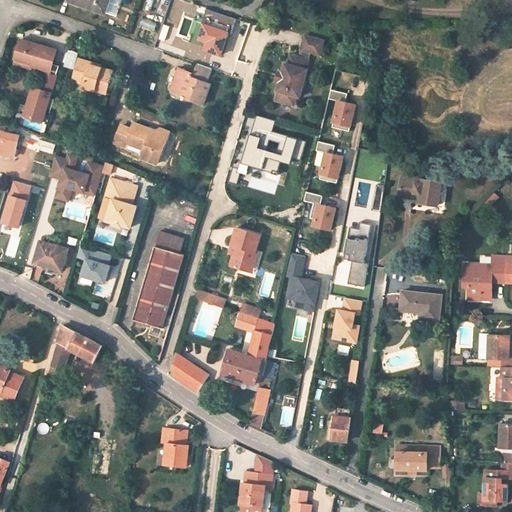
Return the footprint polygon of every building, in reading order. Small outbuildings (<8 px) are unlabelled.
[(115,15),(119,0),(71,0),(71,2),(104,13),(105,11),(115,15)] [(169,5),(182,9),(185,1),(180,0),(156,0),(153,12),(165,17),(169,5)] [(324,39),(305,35),(301,49),(321,54),(324,39)] [(57,50),(21,39),(15,60),(31,65),(51,71),(57,50)] [(297,66),(299,56),(291,54),(289,64),(297,66)] [(308,69),(310,59),(299,56),(297,66),(289,64),(285,63),(283,71),(281,81),(278,91),(280,91),(277,100),(287,103),(289,94),(298,96),(301,97),(309,69),(308,69)] [(102,65),(80,58),(73,81),(84,84),(83,86),(106,93),(108,86),(113,70),(102,67),(102,65)] [(15,60),(13,65),(30,70),(31,65),(15,60)] [(211,84),(207,83),(212,68),(197,63),(193,74),(179,69),(172,88),(189,94),(188,98),(204,103),(211,84)] [(59,77),(50,74),(46,86),(56,89),(59,77)] [(356,104),(346,102),(348,93),(332,89),(329,98),(339,100),(333,127),(350,131),(356,104)] [(54,95),(35,90),(27,116),(46,122),(54,95)] [(289,94),(287,103),(296,106),(298,96),(289,94)] [(248,135),(241,163),(261,169),(265,157),(290,164),(296,140),(272,133),(274,121),(255,117),(251,135),(248,135)] [(158,164),(169,132),(159,129),(155,131),(133,123),(131,130),(120,126),(114,143),(126,147),(127,144),(144,150),(141,158),(158,164)] [(0,152),(14,156),(19,136),(0,131),(0,152)] [(52,154),(55,145),(39,140),(38,143),(42,145),(40,150),(52,154)] [(317,150),(327,153),(320,179),(337,183),(344,156),(334,154),(336,145),(319,141),(317,150)] [(70,193),(72,188),(95,195),(104,167),(89,163),(85,176),(78,174),(79,172),(74,170),(78,157),(70,154),(68,159),(62,178),(59,190),(70,193)] [(62,178),(68,159),(56,156),(50,175),(62,178)] [(438,205),(442,179),(423,176),(423,182),(417,181),(418,178),(402,175),(399,196),(420,199),(419,202),(438,205)] [(132,204),(137,186),(112,178),(106,196),(113,198),(107,219),(114,222),(114,224),(123,226),(123,225),(130,226),(137,206),(132,204)] [(31,187),(13,181),(0,222),(0,223),(19,227),(31,187)] [(70,193),(59,190),(56,197),(68,201),(70,193)] [(322,204),(324,196),(307,192),(305,201),(315,203),(311,218),(316,219),(315,225),(332,230),(336,213),(330,211),(331,206),(322,204)] [(488,207),(499,197),(494,192),(483,203),(488,207)] [(367,265),(363,264),(372,225),(360,223),(359,229),(351,227),(344,254),(350,255),(348,260),(351,261),(346,284),(362,288),(367,265)] [(261,234),(237,227),(232,244),(237,246),(231,265),(246,270),(250,259),(255,261),(258,252),(256,251),(261,234)] [(159,231),(155,245),(134,319),(163,328),(184,254),(179,253),(183,238),(159,231)] [(68,249),(40,240),(34,262),(61,270),(68,249)] [(108,265),(111,254),(81,245),(77,256),(87,259),(82,275),(94,278),(105,282),(110,265),(108,265)] [(443,250),(428,248),(426,262),(441,265),(443,250)] [(307,256),(293,253),(287,276),(292,277),(287,298),(307,302),(305,309),(314,312),(321,283),(302,279),(307,256)] [(507,256),(492,256),(492,265),(465,264),(464,286),(468,286),(468,299),(484,299),(484,294),(493,295),(493,280),(498,280),(498,282),(505,283),(507,256)] [(255,261),(250,259),(246,270),(251,272),(255,261)] [(94,278),(82,275),(80,282),(91,285),(94,278)] [(227,299),(198,289),(196,297),(195,298),(224,308),(227,299)] [(440,320),(442,295),(402,290),(400,310),(420,312),(420,318),(440,320)] [(364,303),(347,300),(345,311),(342,310),(337,337),(359,342),(361,331),(357,330),(360,311),(363,311),(364,303)] [(261,310),(242,305),(240,312),(259,319),(261,310)] [(240,312),(235,326),(255,332),(248,354),(229,348),(228,351),(227,356),(222,373),(260,386),(266,362),(275,324),(259,319),(240,312)] [(72,349),(96,362),(103,346),(63,326),(58,342),(72,349)] [(511,358),(511,331),(494,331),(494,335),(511,336),(510,358),(511,358)] [(489,335),(480,335),(480,358),(488,358),(489,335)] [(511,358),(510,358),(511,336),(494,335),(489,335),(488,358),(488,366),(495,367),(503,367),(511,367),(511,358)] [(52,365),(64,370),(72,349),(58,342),(52,365)] [(208,374),(176,353),(171,368),(174,375),(198,391),(208,374)] [(260,386),(251,423),(262,429),(276,364),(266,362),(260,386)] [(359,364),(352,363),(350,376),(357,377),(359,364)] [(9,373),(11,370),(0,365),(0,389),(2,390),(1,394),(12,399),(15,400),(23,379),(9,373)] [(60,380),(64,370),(52,365),(49,376),(60,380)] [(503,398),(511,398),(511,367),(503,367),(503,371),(502,379),(504,379),(503,398)] [(23,379),(25,375),(11,370),(9,373),(23,379)] [(47,381),(58,385),(60,380),(49,376),(47,381)] [(0,389),(0,397),(11,402),(12,399),(1,394),(2,390),(0,389)] [(335,416),(331,439),(347,441),(351,418),(348,418),(349,409),(337,407),(336,416),(335,416)] [(511,424),(501,424),(501,447),(505,448),(509,448),(509,463),(511,463),(511,424)] [(165,463),(187,466),(189,444),(186,444),(188,430),(165,428),(164,442),(168,443),(165,463)] [(91,475),(108,476),(111,438),(94,437),(91,475)] [(441,447),(399,444),(398,450),(429,452),(428,467),(440,468),(441,447)] [(428,467),(429,452),(398,450),(397,468),(409,469),(414,469),(428,470),(428,467)] [(244,482),(241,504),(263,506),(266,485),(272,486),(274,462),(259,455),(257,473),(247,472),(246,482),(244,482)] [(0,486),(10,462),(0,458),(0,486)] [(504,479),(511,478),(511,463),(509,463),(504,463),(503,463),(502,470),(486,470),(485,493),(485,500),(497,501),(508,501),(509,484),(504,484),(504,479)] [(310,511),(312,505),(306,504),(308,491),(294,489),(292,503),(294,503),(292,511),(310,511)] [(485,493),(479,493),(479,506),(497,505),(497,501),(485,500),(485,493)]
